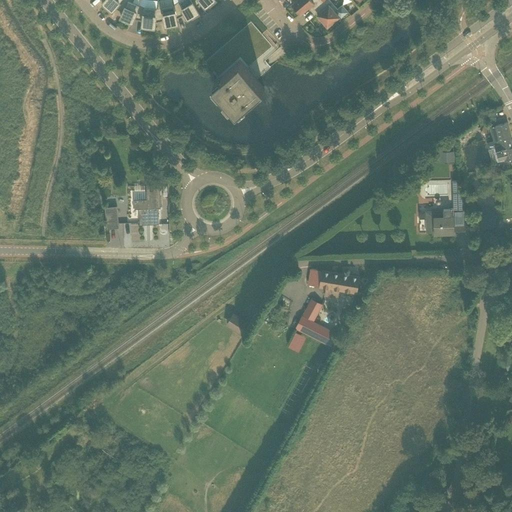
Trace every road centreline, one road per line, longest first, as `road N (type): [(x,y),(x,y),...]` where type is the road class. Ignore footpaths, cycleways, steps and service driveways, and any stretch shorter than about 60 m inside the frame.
road 1 (track): [(26,511),(85,415),(219,312),(299,263)]
road 2 (unclassified): [(494,272),(459,457),(472,511)]
road 3 (tertiary): [(196,183),(45,0)]
road 4 (tertiary): [(236,193),(295,169),(409,87)]
road 5 (unclassified): [(299,263),(469,259),(494,272)]
road 6 (residential): [(237,0),(187,38),(166,43),(115,33),(80,0)]
road 7 (unclassified): [(171,252),(0,250)]
road 8 (tertiary): [(511,6),(422,69),(409,87)]
